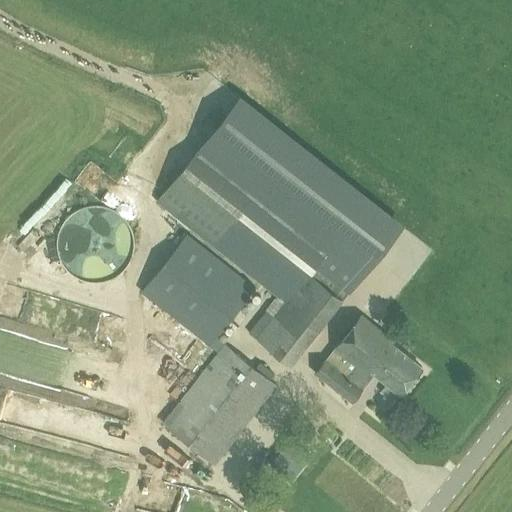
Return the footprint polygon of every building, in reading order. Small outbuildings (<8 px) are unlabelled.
[(158,202),(212,244),(285,301),(255,338),(291,367),(344,300),(402,227),(240,99),(211,135),(158,202)] [(119,174),(103,196),(121,209),(137,187),(119,174)] [(68,217),(63,222),(60,228),(58,235),(57,243),(57,250),(59,256),(62,263),(67,269),(73,275),(82,280),(89,282),(96,282),(101,282),(109,278),(119,273),(126,266),(130,260),(132,254),(133,250),(134,242),(132,233),(128,225),(123,218),(116,212),(109,208),(102,206),(94,205),(86,206),(79,209),(73,212),(68,217)] [(25,213),(5,231),(16,242),(36,224),(25,213)] [(141,291),(209,346),(217,336),(255,287),(187,233),(141,291)] [(372,275),(385,284),(409,250),(395,240),(372,275)] [(374,373),(400,394),(422,366),(395,345),(398,343),(361,314),(315,373),(351,402),(374,373)] [(217,352),(224,342),(217,336),(209,346),(217,352)] [(277,384),(224,342),(217,352),(161,422),(214,464),(277,384)] [(85,403),(124,409),(126,398),(86,392),(85,403)] [(305,440),(313,429),(306,424),(298,435),(305,440)] [(217,500),(211,511),(235,511),(237,509),(217,500)]
